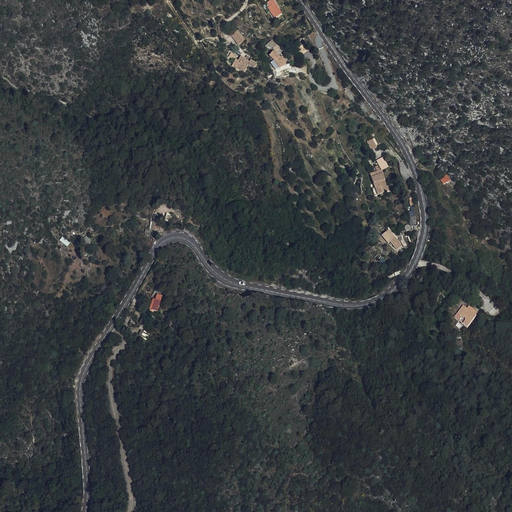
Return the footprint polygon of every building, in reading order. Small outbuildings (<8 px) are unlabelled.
[(230,36),(238,45),(246,39),(238,30),(230,36)] [(304,44),(297,47),(300,55),(308,51),(304,44)] [(277,48),(276,47),(272,51),(275,54),(274,54),(276,57),(281,52),(277,48)] [(269,59),(275,66),(280,62),(276,57),(274,54),(269,59)] [(236,69),(235,71),(242,77),(248,69),(253,73),(256,69),(251,65),(249,67),(247,65),(246,64),(246,63),(242,59),(238,64),(236,62),(233,66),(236,69)] [(286,69),(280,62),(275,66),(280,73),(286,69)] [(280,73),(275,66),(272,69),(277,76),(280,73)] [(376,148),(372,140),(368,142),(372,150),(376,148)] [(383,157),(377,160),(382,170),(388,167),(383,157)] [(375,174),(373,175),(373,173),(370,173),(372,176),(375,196),(388,192),(387,188),(384,188),(383,185),(386,184),(382,174),(376,176),(375,174)] [(444,183),(450,178),(446,174),(440,178),(444,183)] [(158,229),(159,222),(152,221),(151,228),(158,229)] [(394,237),(395,236),(389,228),(385,232),(390,237),(396,241),(396,240),(394,237)] [(390,240),(393,243),(396,241),(390,237),(385,232),(382,235),(388,242),(390,240)] [(156,311),(161,297),(156,295),(154,300),(153,300),(149,308),(156,311)] [(468,328),(476,316),(466,310),(462,307),(457,314),(461,317),(458,321),(468,328)] [(468,307),(466,310),(476,316),(478,313),(468,307)]
